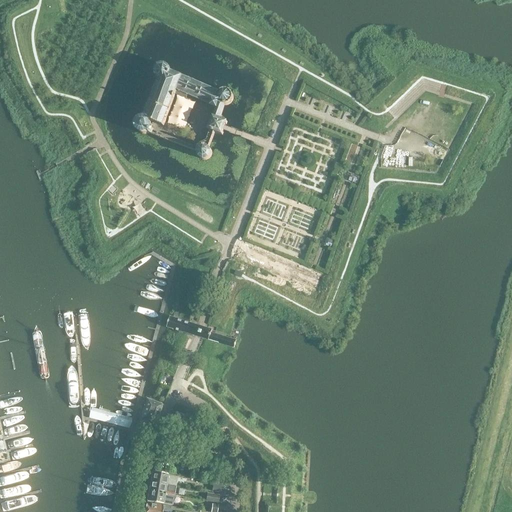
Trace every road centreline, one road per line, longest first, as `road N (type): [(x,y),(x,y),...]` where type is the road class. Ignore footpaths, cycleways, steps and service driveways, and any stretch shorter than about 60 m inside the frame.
road 1 (residential): [(232,511),(212,420),(172,392)]
road 2 (residential): [(140,511),(172,392)]
